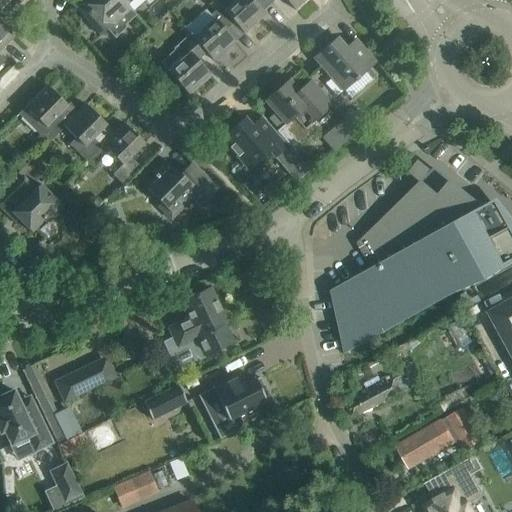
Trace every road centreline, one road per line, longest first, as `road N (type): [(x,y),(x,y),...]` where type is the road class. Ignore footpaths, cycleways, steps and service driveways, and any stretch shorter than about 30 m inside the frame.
road 1 (residential): [(48,52),(168,131),(329,14)]
road 2 (residential): [(374,511),(324,403),(303,329),(296,248)]
road 3 (residential): [(32,319),(243,248),(296,248)]
road 4 (residential): [(296,248),(306,205),(399,133)]
